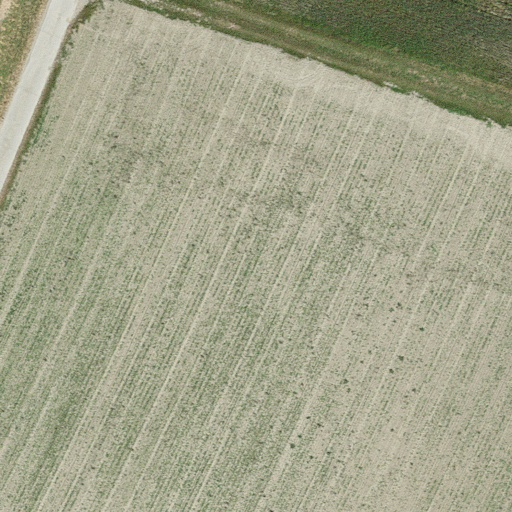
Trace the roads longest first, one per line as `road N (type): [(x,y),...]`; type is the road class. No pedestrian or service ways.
road 1 (track): [(511,76),(297,0)]
road 2 (track): [(0,179),(74,0)]
